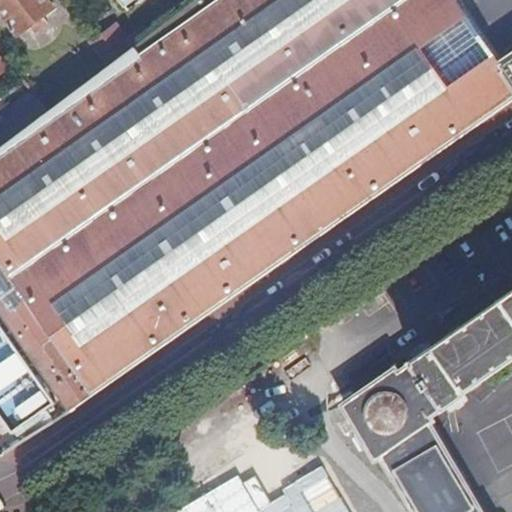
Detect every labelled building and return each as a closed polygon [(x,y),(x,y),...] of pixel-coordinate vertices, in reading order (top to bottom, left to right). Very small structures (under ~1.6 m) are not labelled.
[(0,14),(20,40),(55,13),(45,0),(6,0),(0,5),(0,14)] [(0,260),(98,400),(135,375),(331,235),(511,107),(511,85),(501,70),(452,0),(203,0),(202,1),(152,39),(122,63),(110,71),(105,75),(80,94),(50,117),(0,154),(0,260)] [(116,0),(125,12),(139,2),(137,0),(116,0)] [(122,63),(152,39),(145,30),(129,42),(118,28),(104,39),(122,63)] [(110,71),(122,63),(104,39),(101,37),(91,45),(110,71)] [(0,61),(0,79),(8,73),(0,61)] [(511,61),(501,70),(511,85),(511,61)] [(73,85),(80,94),(105,75),(98,67),(73,85)] [(0,154),(50,117),(38,102),(0,130),(0,154)] [(397,375),(344,410),(377,463),(383,461),(412,511),(483,511),(430,426),(511,367),(511,300),(400,379),(397,375)]
